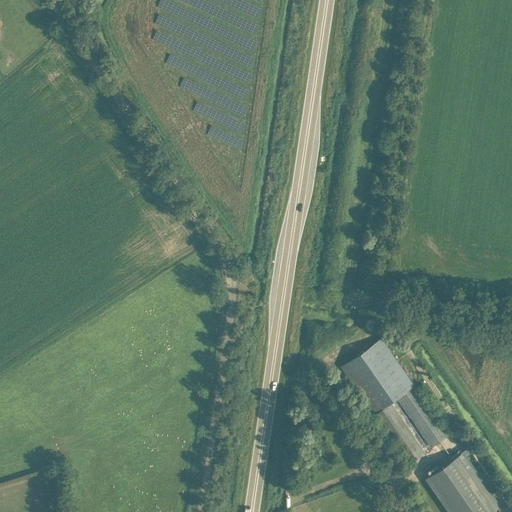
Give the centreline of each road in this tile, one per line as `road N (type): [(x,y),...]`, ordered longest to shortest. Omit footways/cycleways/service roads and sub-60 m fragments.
road 1 (unclassified): [(205,511),(235,276),(222,239),(51,0)]
road 2 (primary): [(251,511),(327,0)]
road 3 (track): [(511,313),(377,295),(422,0)]
road 4 (track): [(317,384),(319,362),(407,299)]
